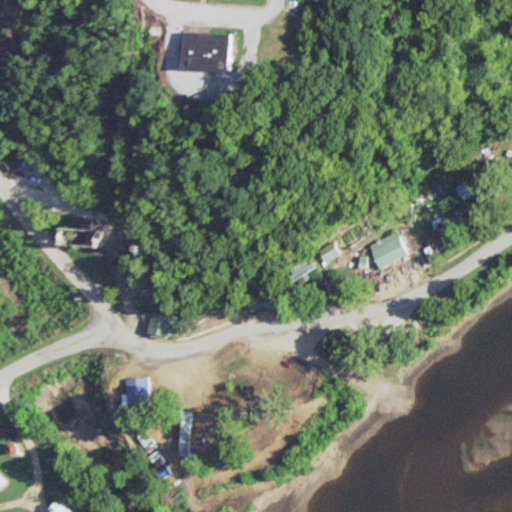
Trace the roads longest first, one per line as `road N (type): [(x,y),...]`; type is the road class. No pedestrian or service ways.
road 1 (residential): [(96,327),(134,342),(187,345),(386,304),(511,230)]
road 2 (tertiary): [(96,327),(98,304),(0,188)]
road 3 (residential): [(249,69),(242,84),(225,89),(179,80),(170,67),(172,13)]
